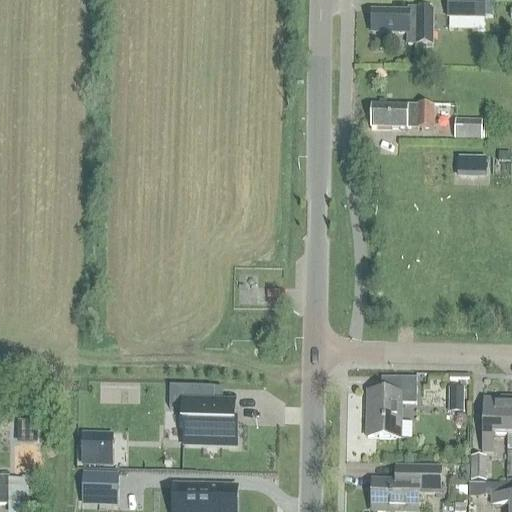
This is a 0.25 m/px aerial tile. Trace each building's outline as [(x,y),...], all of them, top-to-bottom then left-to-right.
[(447,0),(446,20),(449,20),(448,31),(482,32),(483,20),(484,20),(484,18),(492,18),(493,2),(484,1),(484,0),(447,0)] [(407,46),(432,46),(432,12),(416,12),(416,13),(371,12),(371,35),(407,35),(407,46)] [(371,129),(432,131),(433,106),(415,106),(415,108),(371,107),(371,129)] [(455,121),(454,140),(480,141),(481,121),(455,121)] [(457,160),(457,175),(471,176),(471,161),(457,160)] [(367,440),(399,440),(399,406),(415,406),(416,381),(381,380),(381,394),(368,394),(367,440)] [(234,405),(213,404),(213,387),(169,386),(169,408),(182,408),(182,424),(186,424),(186,440),(234,441),(234,445),(236,445),(236,423),(233,423),(234,405)] [(463,402),(463,390),(453,390),(453,402),(463,402)] [(493,436),(507,437),(508,402),(483,401),(482,436),(483,436),(482,455),(492,455),(493,436)] [(19,426),(19,439),(34,439),(34,426),(19,426)] [(82,449),(82,466),(111,467),(111,450),(83,449),(82,449)] [(15,457),(3,457),(3,467),(15,467),(15,457)] [(469,481),(485,482),(485,458),(470,458),(469,481)] [(395,483),(374,483),(373,511),(417,511),(418,495),(439,495),(440,470),(395,469),(395,483)] [(81,499),(108,500),(108,476),(81,475),(81,499)] [(0,506),(9,506),(9,478),(0,478),(0,506)] [(509,508),(509,511),(511,511),(511,486),(484,485),(484,497),(491,497),(491,507),(509,508)] [(186,490),(185,511),(234,511),(235,491),(186,490)]
